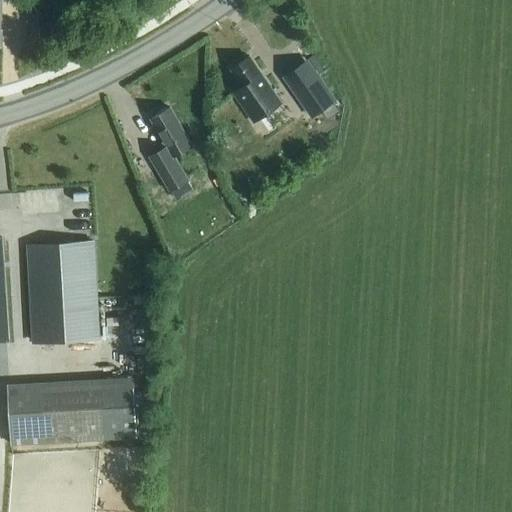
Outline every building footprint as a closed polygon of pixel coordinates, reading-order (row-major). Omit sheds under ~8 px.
[(27,27),(53,27),(53,11),(27,11),(27,27)] [(253,123),(281,103),(249,56),(231,69),(243,86),(232,93),(253,123)] [(296,95),(304,106),(312,117),(319,112),(336,100),(320,78),(308,60),(284,77),(296,95)] [(158,115),(151,119),(166,145),(148,156),(168,191),(187,180),(173,156),(192,145),(170,108),(166,110),(163,109),(158,112),(158,115)] [(28,246),(34,341),(99,337),(93,242),(28,246)] [(11,444),(106,439),(136,437),(133,386),(101,387),(101,378),(40,381),(40,391),(8,393),(11,444)]
